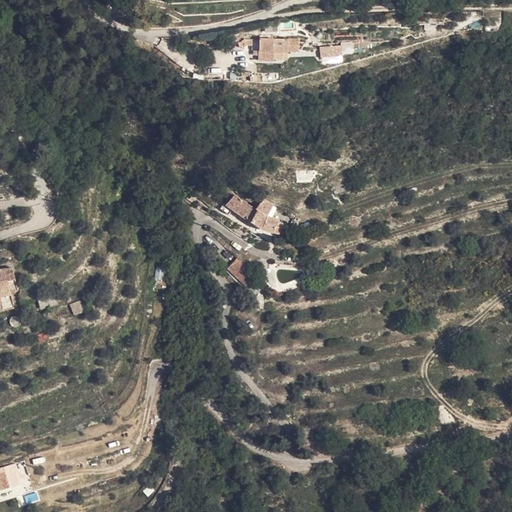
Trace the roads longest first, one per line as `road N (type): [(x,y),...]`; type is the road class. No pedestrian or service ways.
road 1 (unclassified): [(511,426),(311,464),(249,443),(190,398),(173,412),(178,469),(155,511)]
road 2 (track): [(258,16),(511,6)]
road 3 (unknown): [(486,433),(445,406),(423,367),(511,297)]
